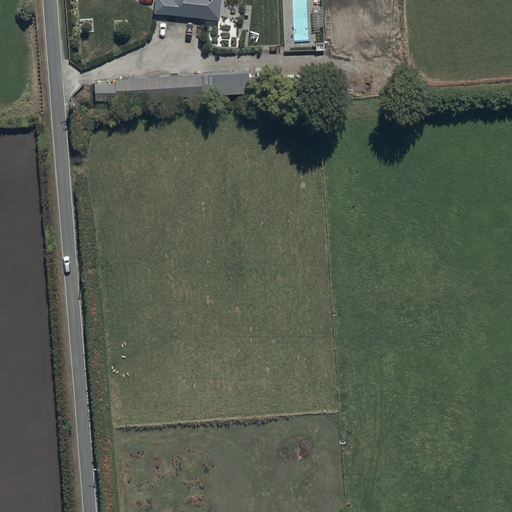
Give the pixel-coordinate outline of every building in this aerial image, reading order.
[(169,0),(168,13),(192,16),(193,0),(169,0)] [(286,0),(289,50),(314,49),(311,0),(286,0)] [(397,0),(372,0),(374,26),(399,25),(397,0)] [(389,41),(371,41),(371,58),(389,57),(389,41)] [(113,81),(93,82),(94,101),(248,92),(247,71),(113,78),(113,81)]
